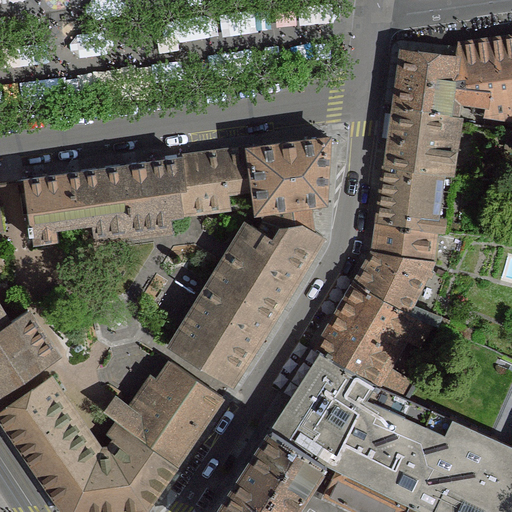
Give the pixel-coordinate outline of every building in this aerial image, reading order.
[(460,56),(455,88),(477,91),(475,113),(511,118),(511,37),(461,44),(460,56)] [(395,106),(452,114),(455,88),(460,56),(403,51),(395,106)] [(390,139),(446,148),(452,114),(395,106),(390,139)] [(511,130),(501,129),(499,137),(510,139),(508,147),(511,147),(511,130)] [(264,210),(266,220),(311,214),(309,203),(326,201),(330,137),(250,148),(255,188),(258,211),(264,210)] [(387,164),(443,172),(446,148),(390,139),(387,164)] [(229,191),(255,188),(250,148),(184,157),(187,188),(181,188),(184,213),(231,207),(229,191)] [(171,215),(184,213),(181,188),(187,188),(184,157),(125,165),(133,228),(152,225),(172,223),(171,215)] [(379,222),(436,230),(443,172),(387,164),(379,222)] [(133,231),(133,228),(125,165),(26,179),(32,224),(34,241),(57,238),(55,218),(92,212),(94,232),(95,236),(133,231)] [(94,232),(92,212),(55,218),(57,238),(94,232)] [(314,230),(311,214),(266,220),(260,229),(253,225),(175,349),(232,384),(324,236),(314,230)] [(375,253),(432,261),(436,230),(379,222),(375,253)] [(459,226),(445,224),(445,231),(458,233),(459,226)] [(407,312),(411,305),(432,261),(375,253),(357,284),(407,312)] [(337,316),(393,349),(413,316),(407,312),(357,284),(337,316)] [(407,312),(413,316),(438,326),(442,317),(429,312),(411,305),(407,312)] [(29,310),(3,327),(0,328),(0,395),(44,367),(59,356),(29,310)] [(374,382),(383,366),(393,349),(337,316),(318,349),(323,352),(374,382)] [(383,366),(393,372),(411,342),(424,349),(438,326),(413,316),(383,366)] [(474,331),(442,317),(438,326),(470,339),(474,331)] [(325,464),(326,463),(377,384),(374,382),(323,352),(272,431),(325,464)] [(137,412),(127,426),(133,431),(178,463),(223,397),(171,362),(137,412)] [(377,384),(473,428),(482,412),(449,393),(447,396),(417,378),(413,384),(393,372),(383,366),(374,382),(377,384)] [(178,463),(133,431),(123,443),(115,455),(97,457),(56,398),(64,393),(52,377),(0,413),(67,511),(113,511),(147,508),(178,463)] [(511,511),(511,445),(473,428),(377,384),(326,463),(343,471),(413,505),(426,511),(511,511)] [(111,414),(120,420),(127,426),(137,412),(120,400),(111,414)] [(110,433),(123,443),(133,431),(127,426),(120,420),(110,433)] [(293,511),(297,507),(325,464),(272,431),(218,511),(293,511)] [(410,511),(413,505),(343,471),(331,495),(365,511),(410,511)]
